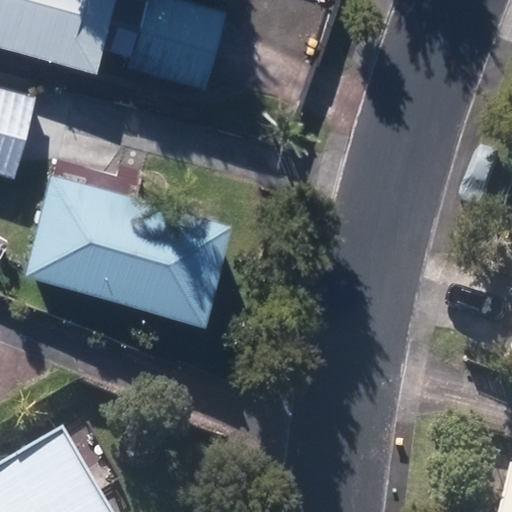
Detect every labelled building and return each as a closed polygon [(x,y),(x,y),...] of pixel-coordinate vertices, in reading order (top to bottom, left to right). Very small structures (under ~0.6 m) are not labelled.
[(0,0),(0,46),(87,70),(105,0),(0,0)] [(184,0),(140,0),(120,61),(201,88),(226,14),(184,0)] [(0,91),(0,173),(7,176),(29,99),(0,91)] [(45,174),(18,272),(194,321),(221,223),(45,174)] [(511,337),(503,361),(511,363),(511,337)] [(100,511),(55,433),(0,464),(0,511),(100,511)] [(511,511),(511,471),(506,469),(492,511),(511,511)]
